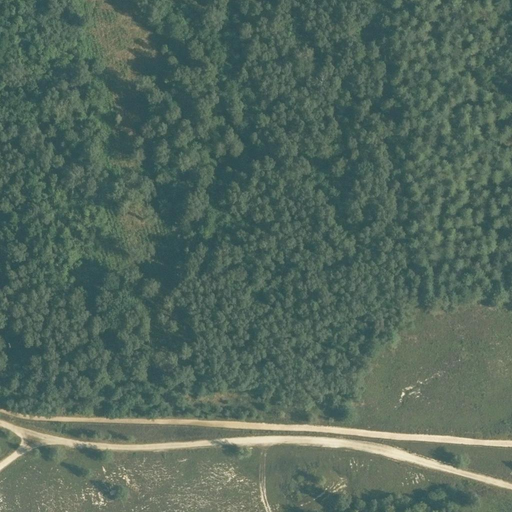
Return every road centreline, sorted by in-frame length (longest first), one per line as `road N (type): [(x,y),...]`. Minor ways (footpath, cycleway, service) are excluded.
road 1 (unknown): [(511,439),(0,408)]
road 2 (track): [(511,485),(343,438),(107,445),(26,429)]
